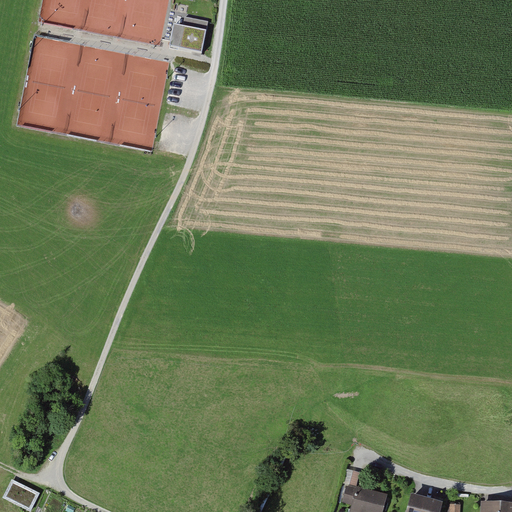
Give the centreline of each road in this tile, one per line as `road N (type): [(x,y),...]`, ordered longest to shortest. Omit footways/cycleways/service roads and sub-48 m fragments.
road 1 (track): [(51,485),(204,122),(223,0)]
road 2 (residential): [(511,493),(413,476),(293,416)]
